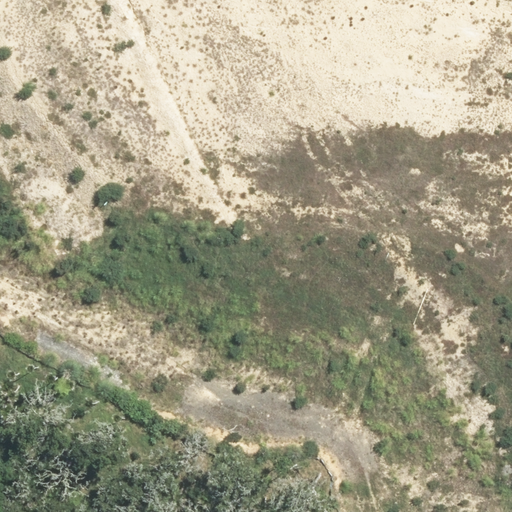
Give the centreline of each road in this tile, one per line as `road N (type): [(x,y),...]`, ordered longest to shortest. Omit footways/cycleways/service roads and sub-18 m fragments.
road 1 (unknown): [(0,30),(63,174),(90,212),(140,257),(177,281),(379,347),(511,414)]
road 2 (unknown): [(406,0),(231,299)]
